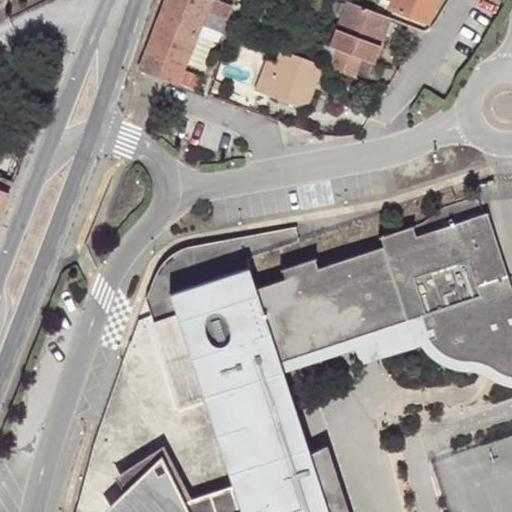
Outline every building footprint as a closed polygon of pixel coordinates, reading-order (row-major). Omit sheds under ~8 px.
[(176,0),(167,0),(159,20),(197,35),(200,24),(221,32),(226,19),(176,0)] [(176,0),(226,19),(230,10),(220,7),(221,1),(217,0),(176,0)] [(394,0),(391,8),(428,23),(437,0),(394,0)] [(335,33),(379,50),(392,18),(354,3),(348,1),(335,33)] [(159,20),(148,49),(186,63),(197,35),(159,20)] [(330,68),(356,77),(363,59),(373,64),(379,50),(335,33),(330,47),(337,49),(330,68)] [(148,49),(140,70),(178,84),(186,63),(148,49)] [(269,81),(311,97),(323,65),(281,49),(276,63),(269,81)] [(259,77),(269,81),(276,63),(265,60),(259,77)] [(254,90),(264,94),(269,81),(259,77),(254,90)] [(307,109),(311,97),(269,81),(264,94),(307,109)] [(0,178),(0,188),(9,192),(12,182),(0,178)] [(0,219),(10,193),(9,192),(0,188),(0,219)] [(348,511),(297,357),(445,309),(451,330),(482,352),(505,360),(511,361),(511,218),(508,207),(437,230),(434,221),(402,231),(405,241),(338,262),(335,253),(302,264),(305,273),(275,283),(196,308),(255,489),(212,503),(186,447),(136,480),(144,490),(127,511),(348,511)] [(189,288),(196,308),(275,283),(269,262),(189,288)]
